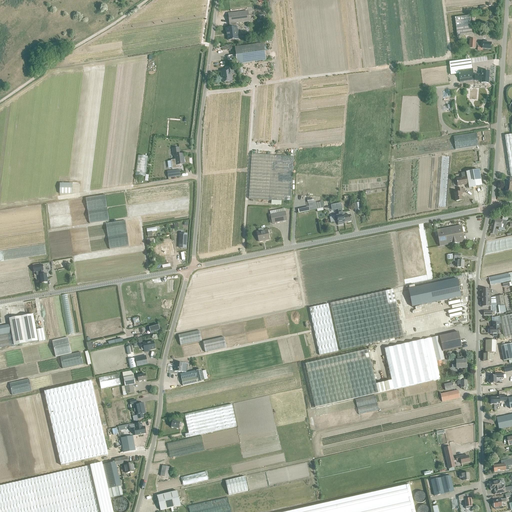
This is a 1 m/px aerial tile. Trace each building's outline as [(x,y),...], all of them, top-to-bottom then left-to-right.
[(238,39),(238,34),(238,30),(237,30),(236,23),(249,22),(248,12),(228,14),(230,28),(226,28),(226,34),(227,34),(227,36),(228,35),(228,41),(232,40),(234,40),(233,39),(238,39)] [(457,37),(472,35),(469,16),(454,18),(457,37)] [(483,51),(483,49),(490,50),(491,43),(481,43),(476,43),(476,39),(469,39),(469,48),(475,49),(475,48),(477,48),(477,50),(483,51)] [(237,64),(266,61),(263,44),(234,47),(237,64)] [(450,75),(459,74),(458,71),(472,69),(472,65),(471,59),(462,60),(454,61),(449,62),(450,75)] [(226,68),(226,71),(221,72),(222,76),(223,82),(231,81),(230,74),(233,74),(232,67),(226,68)] [(390,69),(367,72),(369,90),(392,87),(390,69)] [(472,78),(473,78),(473,72),(472,69),(458,71),(459,74),(459,79),(460,82),(460,84),(465,83),(464,78),(471,77),(472,78)] [(148,71),(146,91),(156,92),(158,71),(148,71)] [(474,81),(478,81),(481,81),(481,80),(488,80),(489,71),(482,71),(481,75),(474,75),(474,81)] [(479,146),(477,133),(454,136),(455,149),(479,146)] [(184,158),(183,158),(183,156),(183,154),(179,154),(179,151),(173,152),(173,156),(175,155),(176,165),(184,164),(184,158)] [(245,197),(292,199),(294,156),(248,154),(245,197)] [(482,186),(479,170),(465,172),(467,184),(468,184),(469,188),(482,186)] [(457,186),(467,184),(465,172),(461,173),(462,178),(456,179),(457,186)] [(72,194),(72,184),(60,184),(59,194),(72,194)] [(103,195),(83,198),(86,223),(106,221),(103,195)] [(309,207),(298,209),(299,213),(317,209),(315,199),(307,200),(309,207)] [(272,224),(287,221),(285,212),(270,215),(272,224)] [(342,213),(344,223),(351,221),(350,215),(346,216),(345,212),(344,212),(342,213)] [(338,224),(338,225),(342,224),(341,223),(344,223),(342,213),(339,213),(340,215),(333,217),(334,222),(337,221),(338,224)] [(503,220),(493,218),(492,225),(496,226),(496,227),(506,229),(506,221),(503,220)] [(110,249),(129,246),(126,221),(106,223),(110,249)] [(461,226),(437,231),(440,246),(464,242),(461,226)] [(257,232),(259,242),(269,240),(267,230),(263,231),(263,229),(258,229),(259,232),(257,232)] [(183,234),(180,234),(179,247),(186,248),(187,235),(185,234),(183,234)] [(174,253),(172,243),(168,244),(169,245),(157,247),(158,254),(164,253),(164,255),(174,253)] [(457,262),(457,267),(463,268),(464,261),(461,261),(461,260),(460,259),(460,255),(454,254),(453,261),(457,262)] [(36,275),(40,275),(41,283),(48,282),(46,274),(43,274),(42,271),(43,271),(42,265),(32,266),(33,272),(36,272),(36,275)] [(511,273),(509,274),(508,273),(489,278),(490,285),(511,281),(511,280),(511,273)] [(448,295),(460,293),(457,279),(445,282),(448,295)] [(481,289),(481,298),(491,298),(490,289),(481,289)] [(393,290),(330,303),(340,350),(403,337),(394,293),(393,290)] [(504,305),(503,295),(495,297),(491,298),(490,306),(491,311),(494,311),(494,313),(496,313),(506,312),(505,305),(504,305)] [(490,306),(491,298),(481,298),(482,307),(489,307),(489,306),(490,306)] [(328,304),(309,308),(313,329),(314,332),(319,355),(338,351),(328,304)] [(511,314),(499,317),(501,323),(504,338),(511,335),(511,314)] [(38,341),(33,315),(21,317),(26,343),(38,341)] [(14,345),(26,343),(21,317),(9,319),(10,325),(12,333),(14,345)] [(266,328),(264,317),(243,321),(245,332),(266,328)] [(499,327),(499,324),(501,323),(499,317),(493,317),(493,324),(492,324),(493,324),(494,328),(489,328),(490,334),(498,334),(498,328),(497,328),(497,327),(499,327)] [(411,327),(412,333),(424,331),(423,324),(411,327)] [(0,335),(12,333),(10,325),(0,326),(0,335)] [(158,325),(149,327),(150,333),(160,330),(158,325)] [(221,326),(200,330),(202,340),(223,337),(221,326)] [(247,343),(268,339),(266,328),(245,332),(247,343)] [(439,336),(431,338),(436,362),(440,361),(444,360),(443,352),(462,348),(458,332),(439,336)] [(0,347),(14,345),(12,333),(0,335),(0,347)] [(431,338),(384,349),(391,381),(393,389),(440,379),(438,367),(436,362),(431,338)] [(495,352),(495,341),(495,340),(485,340),(485,352),(495,352)] [(53,341),(37,344),(40,360),(56,357),(53,341)] [(149,350),(155,349),(153,341),(143,344),(143,345),(144,350),(145,352),(149,351),(149,350)] [(511,343),(500,346),(503,361),(511,358),(511,343)] [(368,350),(305,364),(315,408),(374,394),(378,393),(376,384),(368,350)] [(483,353),(483,361),(493,362),(493,353),(483,353)] [(146,356),(135,358),(137,366),(148,364),(146,356)] [(461,357),(457,358),(457,360),(457,365),(456,365),(452,365),(452,369),(456,368),(456,369),(466,368),(466,363),(464,363),(464,360),(461,360),(461,357)] [(0,369),(0,382),(17,379),(15,367),(0,369)] [(183,386),(198,383),(203,381),(201,370),(180,374),(181,380),(183,386)] [(126,394),(134,392),(133,385),(135,384),(134,381),(134,376),(133,371),(122,373),(125,386),(126,394)] [(494,374),(494,376),(490,376),(490,384),(496,383),(496,378),(503,378),(503,373),(494,374)] [(101,389),(120,385),(118,374),(98,378),(101,389)] [(32,389),(52,386),(50,375),(30,378),(32,389)] [(108,450),(91,380),(44,391),(61,466),(109,454),(108,450)] [(391,381),(376,384),(378,393),(393,389),(391,381)] [(463,388),(463,389),(464,390),(465,390),(466,389),(466,388),(467,388),(467,381),(457,381),(457,385),(460,385),(460,388),(463,388)] [(442,402),(460,398),(458,390),(440,394),(442,402)] [(491,404),(499,404),(499,402),(507,401),(506,390),(499,391),(499,396),(499,397),(490,398),(491,404)] [(394,391),(375,395),(378,410),(398,406),(394,391)] [(142,414),(145,413),(143,403),(135,405),(136,408),(134,409),(134,412),(136,411),(138,419),(143,418),(142,414)] [(184,415),(186,423),(189,434),(185,434),(182,435),(183,438),(185,438),(237,426),(232,404),(184,415)] [(499,430),(511,426),(511,414),(496,418),(499,430)] [(180,426),(181,423),(172,421),(171,427),(179,429),(179,426),(180,426)] [(145,427),(142,427),(142,423),(129,426),(130,430),(134,429),(134,430),(135,436),(146,434),(145,427)] [(128,425),(119,427),(122,445),(131,443),(128,425)] [(469,462),(468,456),(464,457),(464,456),(453,458),(450,447),(444,448),(448,469),(454,467),(455,467),(453,461),(460,460),(461,464),(469,462)] [(116,465),(124,464),(125,464),(124,462),(128,462),(127,457),(114,459),(115,462),(116,465)] [(494,472),(502,471),(509,470),(508,466),(511,465),(511,459),(507,460),(501,461),(501,465),(493,466),(494,472)] [(121,486),(116,466),(116,465),(115,462),(103,465),(102,463),(64,471),(0,485),(0,511),(119,511),(116,496),(123,495),(121,486)] [(124,462),(125,464),(124,464),(126,473),(134,472),(132,463),(128,464),(128,463),(128,462),(124,462)] [(170,468),(162,466),(160,476),(168,478),(170,468)] [(265,472),(246,476),(249,490),(269,486),(265,472)] [(434,496),(454,491),(450,477),(454,476),(453,472),(450,473),(450,476),(430,480),(434,496)] [(182,478),(157,483),(158,491),(183,486),(182,478)] [(228,496),(224,481),(204,486),(208,500),(228,496)] [(503,485),(503,486),(500,486),(499,481),(489,483),(490,490),(493,490),(494,495),(505,493),(504,485),(503,485)] [(415,511),(409,484),(286,511),(415,511)] [(160,511),(180,506),(177,491),(157,496),(160,511)] [(425,497),(425,496),(425,494),(424,493),(422,492),(420,491),(418,491),(417,492),(416,492),(416,493),(415,494),(415,495),(415,496),(415,498),(416,500),(417,501),(418,501),(419,502),(421,501),(423,500),(424,500),(424,499),(425,498),(425,497)] [(464,500),(465,507),(466,509),(470,508),(470,507),(472,507),(471,498),(465,499),(464,494),(458,497),(459,501),(464,500)] [(452,507),(459,507),(458,497),(451,497),(452,507)] [(495,509),(496,510),(498,509),(499,508),(499,507),(502,506),(501,503),(506,502),(506,498),(506,499),(501,500),(497,500),(497,501),(493,501),(494,508),(495,507),(495,509)] [(209,502),(189,505),(190,511),(195,511),(198,510),(198,509),(203,508),(203,509),(210,508),(209,502)]
